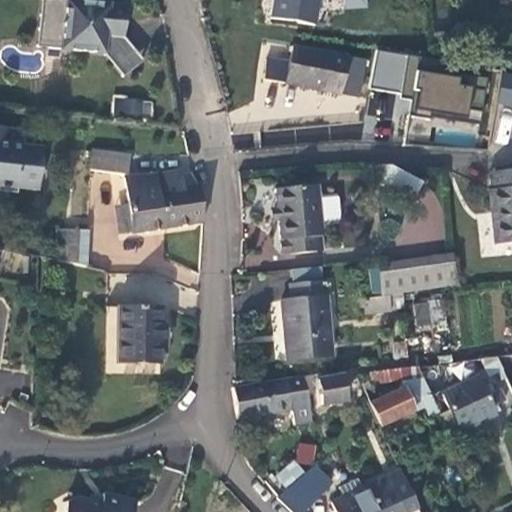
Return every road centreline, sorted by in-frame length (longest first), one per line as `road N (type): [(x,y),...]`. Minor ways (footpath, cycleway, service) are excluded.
road 1 (residential): [(211,422),(219,163),(181,0)]
road 2 (residential): [(211,422),(100,452),(0,452)]
